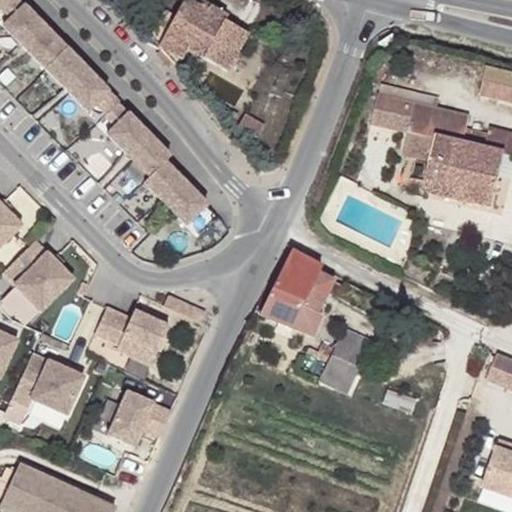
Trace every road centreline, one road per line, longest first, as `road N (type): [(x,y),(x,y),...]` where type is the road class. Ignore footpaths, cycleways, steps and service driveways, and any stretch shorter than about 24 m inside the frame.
road 1 (residential): [(264,260),(140,277),(0,138)]
road 2 (residential): [(73,0),(237,186),(281,219)]
road 3 (unclassified): [(264,260),(141,511)]
road 4 (unclassified): [(363,0),(281,219)]
road 5 (residential): [(281,219),(466,320)]
road 6 (residential): [(466,320),(407,511)]
road 7 (unknown): [(148,495),(0,459)]
